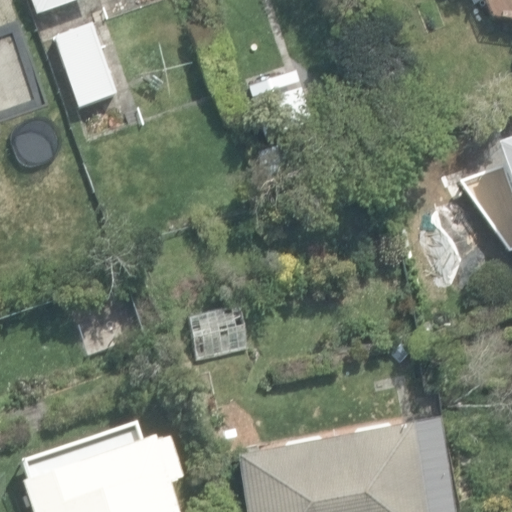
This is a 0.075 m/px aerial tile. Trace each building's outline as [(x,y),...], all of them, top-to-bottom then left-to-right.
[(27,0),(34,16),(80,0),(27,0)] [(248,0),(210,0),(206,1),(227,57),(265,43),(248,0)] [(398,41),(421,35),(411,2),(389,9),(398,41)] [(51,39),(76,110),(112,98),(87,26),(51,39)] [(245,89),(254,113),(287,102),(279,77),(245,89)] [(186,319),(196,365),(246,354),(235,308),(186,319)] [(233,458),(242,511),(448,511),(432,423),(267,452),(233,458)] [(171,511),(150,449),(137,430),(20,470),(18,486),(26,511),(171,511)]
